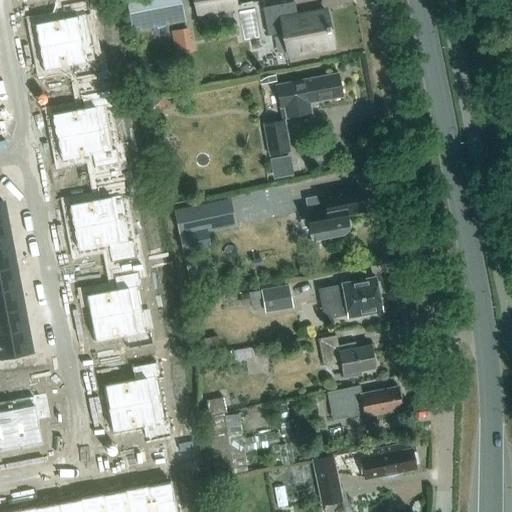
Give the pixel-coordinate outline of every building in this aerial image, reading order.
[(65,18),(35,24),(40,48),(83,39),(78,17),(90,14),(87,0),(63,5),(65,18)] [(129,0),(135,28),(182,19),(177,0),(129,0)] [(194,0),(197,13),(235,6),(233,0),(194,0)] [(307,50),(332,45),(326,12),(297,17),(294,1),(263,7),(268,35),(283,32),(288,53),(291,53),(295,56),(304,55),(307,50)] [(188,28),(171,31),(173,46),(191,43),(188,28)] [(83,39),(40,48),(44,71),(75,65),(77,77),(102,72),(99,59),(87,61),(83,39)] [(317,103),(318,100),(342,96),(338,73),(303,80),(276,85),(280,107),(284,106),(286,117),(310,112),(309,102),(312,104),(317,103)] [(276,75),(259,79),(260,84),(277,81),(276,75)] [(83,108),(53,114),(58,137),(101,128),(96,106),(108,104),(105,90),(81,95),(83,108)] [(172,105),(163,96),(154,106),(163,114),(172,105)] [(284,120),(264,124),(270,155),(290,152),(284,120)] [(101,128),(58,137),(62,161),(93,155),(95,167),(120,162),(117,148),(105,151),(101,128)] [(100,198),(70,204),(74,227),(118,219),(113,196),(125,194),(122,180),(98,185),(100,198)] [(309,210),(306,210),(310,232),(313,231),(315,240),(329,237),(342,235),(345,232),(347,230),(348,226),(346,212),(364,209),(360,189),(342,192),(342,190),(324,193),(324,195),(306,198),(309,210)] [(208,203),(173,210),(178,235),(206,230),(213,228),(208,203)] [(118,219),(74,227),(79,251),(110,245),(112,257),(137,252),(134,239),(122,241),(118,219)] [(7,223),(0,224),(0,246),(11,244),(7,223)] [(182,253),(210,247),(206,230),(178,235),(182,253)] [(11,244),(0,246),(0,268),(15,266),(11,244)] [(15,266),(0,268),(0,290),(19,287),(15,266)] [(116,288),(85,294),(90,317),(134,308),(129,286),(141,284),(138,270),(113,275),(116,288)] [(376,280),(375,278),(320,288),(325,316),(347,312),(348,316),(382,310),(378,292),(381,291),(379,280),(376,280)] [(288,283),(261,288),(261,290),(263,299),(264,308),(292,303),(288,283)] [(19,287),(0,290),(0,312),(23,308),(19,287)] [(263,299),(261,290),(248,292),(250,301),(263,299)] [(250,304),(250,301),(248,292),(239,294),(241,305),(250,304)] [(23,308),(0,312),(0,334),(27,329),(23,308)] [(134,308),(90,317),(95,341),(125,335),(128,347),(153,342),(150,328),(138,331),(134,308)] [(27,329),(0,334),(0,357),(31,352),(27,329)] [(337,344),(336,334),(317,338),(322,363),(340,360),(343,377),(361,374),(360,370),(375,367),(370,344),(355,346),(354,341),(337,344)] [(270,355),(268,345),(252,348),(254,358),(270,355)] [(134,380),(104,386),(109,410),(152,401),(148,379),(159,376),(157,362),(132,367),(134,380)] [(400,394),(398,392),(397,388),(382,390),(382,389),(361,392),(359,384),(330,390),(334,413),(362,408),(364,416),(383,413),(385,410),(401,408),(400,403),(401,400),(400,394)] [(32,402),(10,406),(19,447),(40,442),(35,419),(49,416),(44,392),(30,394),(32,402)] [(223,397),(207,400),(209,415),(226,411),(223,397)] [(152,401),(109,410),(114,433),(144,427),(147,440),(171,434),(168,421),(157,423),(152,401)] [(10,406),(0,408),(0,450),(19,447),(10,406)] [(287,409),(279,411),(284,436),(292,434),(287,409)] [(224,413),(209,417),(215,477),(248,471),(240,421),(240,414),(227,415),(225,416),(224,413)] [(246,445),(278,441),(277,433),(245,437),(246,445)] [(401,449),(400,441),(358,449),(364,480),(382,476),(383,480),(402,476),(401,473),(417,470),(413,447),(401,449)] [(343,501),(333,455),(311,459),(321,506),(343,501)] [(176,511),(170,481),(147,485),(152,511),(176,511)] [(152,511),(147,485),(125,490),(129,511),(152,511)] [(129,511),(125,490),(103,494),(106,511),(129,511)] [(106,511),(103,494),(81,499),(83,511),(106,511)] [(83,511),(81,499),(58,503),(60,511),(83,511)] [(60,511),(58,503),(36,508),(36,511),(60,511)]
